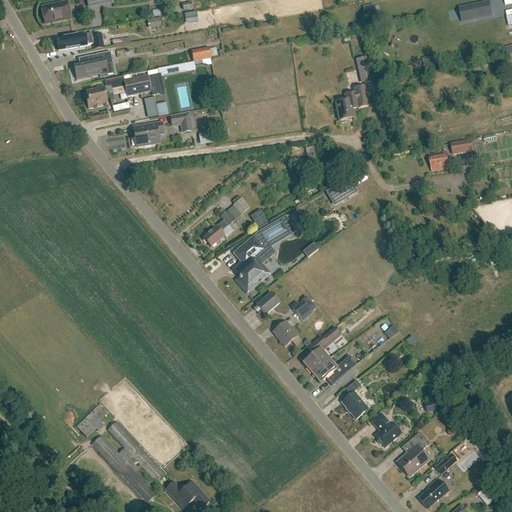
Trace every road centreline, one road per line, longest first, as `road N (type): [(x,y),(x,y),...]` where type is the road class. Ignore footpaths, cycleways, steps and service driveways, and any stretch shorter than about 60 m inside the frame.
road 1 (unclassified): [(401,511),(84,136),(0,0)]
road 2 (track): [(91,511),(0,416)]
